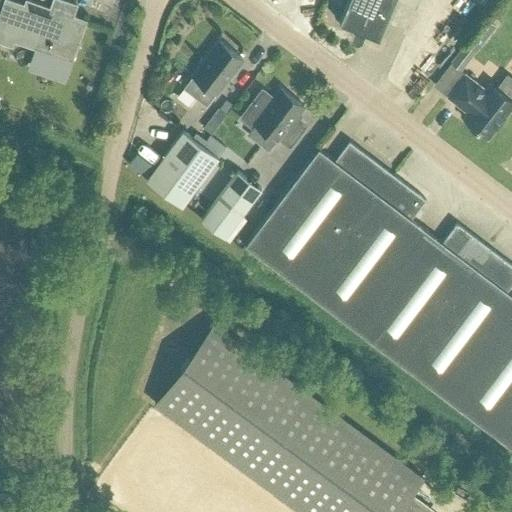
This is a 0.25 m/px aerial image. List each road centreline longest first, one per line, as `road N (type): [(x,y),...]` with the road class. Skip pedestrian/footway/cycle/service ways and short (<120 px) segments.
road 1 (unclassified): [(65,511),(65,383),(77,316),(115,140),(158,0)]
road 2 (unclassified): [(241,0),(511,206)]
